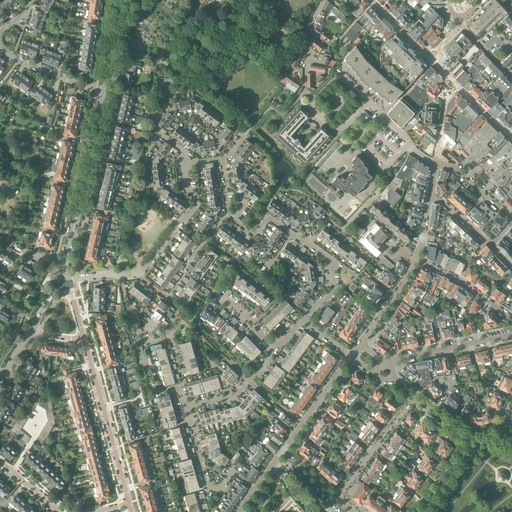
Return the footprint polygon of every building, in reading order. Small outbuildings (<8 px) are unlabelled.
[(18,4),(19,0),(3,0),(2,3),(9,8),(11,3),(15,5),(16,3),(18,4)] [(51,7),(55,0),(42,0),(45,3),(42,7),(50,11),(53,8),(51,7)] [(330,13),(331,12),(334,6),(326,0),(322,8),(330,13)] [(349,0),(344,5),(350,10),(359,3),(355,0),(349,0)] [(355,0),(359,3),(350,10),(357,18),(364,10),(366,7),(369,4),(365,0),(355,0)] [(477,15),(466,26),(477,36),(483,30),(487,33),(493,27),(495,25),(507,12),(495,0),(492,0),(483,9),(477,15)] [(398,6),(399,4),(397,2),(395,3),(392,6),(389,8),(385,4),(383,6),(387,11),(390,13),(392,11),(398,6)] [(9,8),(2,3),(0,4),(0,19),(1,21),(5,18),(5,17),(7,15),(4,12),(9,8)] [(405,7),(406,6),(403,3),(396,9),(395,8),(398,6),(392,11),(390,13),(390,14),(392,12),(393,13),(392,13),(396,18),(404,11),(403,11),(407,8),(405,7)] [(90,4),(89,10),(100,12),(102,6),(90,4)] [(426,5),(421,10),(424,13),(424,12),(430,6),(428,4),(426,5)] [(412,28),(409,31),(407,32),(416,42),(417,42),(417,43),(425,33),(424,32),(440,16),(435,10),(434,10),(430,6),(424,12),(424,13),(421,10),(416,5),(410,10),(410,11),(417,19),(414,22),(413,23),(415,25),(414,25),(413,26),(412,27),(412,28)] [(334,6),(331,12),(333,14),(333,13),(342,20),(345,17),(337,9),(337,10),(334,7),(334,6)] [(350,29),(345,35),(350,40),(351,39),(353,42),(356,39),(358,37),(358,36),(363,31),(365,29),(364,28),(368,24),(372,20),(378,13),(375,11),(375,10),(371,6),(365,12),(364,13),(359,19),(350,28),(350,29)] [(410,10),(407,7),(406,6),(405,7),(407,8),(403,11),(404,11),(396,18),(400,22),(400,23),(402,25),(406,29),(413,23),(414,22),(417,19),(410,11),(410,10)] [(50,12),(50,11),(42,7),(40,12),(36,11),(35,13),(34,13),(33,17),(44,21),(46,14),(49,15),(50,12)] [(87,20),(87,21),(95,22),(96,18),(99,19),(100,12),(89,10),(87,19),(87,20)] [(318,27),(319,27),(325,14),(321,11),(317,18),(311,29),(314,32),(318,27)] [(365,29),(363,31),(365,33),(375,22),(376,23),(377,24),(383,18),(382,17),(378,13),(372,20),(368,24),(364,28),(365,29)] [(443,14),(442,14),(434,23),(439,26),(441,28),(442,28),(442,29),(443,22),(443,14)] [(507,14),(501,20),(505,25),(506,23),(511,18),(509,14),(508,15),(507,14)] [(42,29),(44,21),(33,17),(31,23),(32,23),(31,26),(35,27),(34,30),(43,33),(44,30),(42,29)] [(376,23),(370,29),(373,33),(374,32),(377,34),(379,32),(383,36),(381,38),(382,39),(383,38),(392,28),(393,27),(386,21),(383,18),(377,24),(376,23)] [(87,23),(86,30),(97,32),(97,31),(98,31),(99,25),(94,25),(95,22),(87,21),(87,22),(87,23)] [(437,28),(439,26),(434,23),(425,33),(417,43),(423,49),(424,48),(427,45),(428,44),(432,48),(441,38),(437,35),(440,32),(437,28)] [(321,29),(319,27),(318,27),(314,32),(327,42),(331,37),(321,29)] [(382,39),(385,42),(386,42),(387,41),(395,33),(396,32),(392,28),(383,38),(382,39)] [(86,30),(85,36),(96,38),(97,32),(86,30)] [(461,32),(453,39),(465,51),(472,43),(471,42),(469,41),(469,42),(466,39),(467,39),(461,32)] [(344,59),(346,61),(345,61),(350,65),(349,65),(351,67),(355,71),(354,72),(356,73),(356,74),(360,77),(359,78),(361,80),(369,87),(371,89),(371,88),(372,89),(372,88),(375,92),(377,94),(378,93),(382,96),(381,97),(382,97),(384,99),(384,98),(385,98),(388,101),(388,102),(389,101),(402,91),(402,92),(403,91),(406,88),(406,89),(406,88),(409,86),(409,85),(411,83),(412,83),(412,82),(413,80),(414,81),(415,79),(416,76),(417,77),(418,76),(417,75),(416,76),(415,73),(421,70),(425,65),(425,64),(426,62),(396,34),(382,49),(381,49),(382,56),(382,59),(381,59),(381,62),(381,66),(378,70),(366,59),(356,46),(351,50),(351,51),(350,52),(344,58),(344,59)] [(84,42),(84,43),(95,44),(96,38),(85,36),(84,42)] [(324,56),(330,57),(331,53),(324,46),(311,36),(308,39),(309,42),(320,51),(321,52),(323,50),(325,51),(324,56)] [(25,38),(21,50),(23,51),(23,52),(28,54),(30,48),(31,45),(32,43),(28,41),(28,39),(25,38)] [(450,42),(444,48),(447,51),(446,52),(447,54),(448,55),(447,55),(450,59),(451,58),(455,55),(458,58),(460,60),(465,54),(472,47),(475,44),(474,45),(472,43),(465,51),(453,39),(450,42)] [(30,48),(28,54),(32,56),(33,54),(35,55),(37,51),(40,53),(40,54),(44,44),(40,43),(39,45),(32,43),(31,45),(30,48)] [(84,43),(82,49),(94,51),(95,44),(84,43)] [(302,53),(306,46),(302,43),(291,65),(296,67),(303,54),(302,53)] [(348,48),(347,49),(350,52),(351,51),(351,50),(356,46),(355,45),(353,43),(348,48)] [(44,44),(40,54),(44,56),(42,60),(45,61),(44,62),(49,64),(53,54),(53,52),(47,49),(47,47),(43,46),(44,44)] [(452,60),(447,65),(451,69),(450,70),(455,75),(454,75),(453,77),(454,75),(460,69),(469,61),(472,57),(475,54),(480,49),(480,48),(478,47),(475,44),(472,47),(465,54),(460,60),(458,58),(454,62),(452,60)] [(53,54),(49,64),(54,66),(56,67),(57,65),(59,61),(62,62),(64,56),(63,56),(65,51),(59,49),(59,51),(58,54),(53,52),(53,54)] [(82,49),(81,55),(93,57),(94,51),(82,49)] [(467,70),(458,80),(464,86),(463,86),(463,87),(472,78),(473,77),(477,73),(478,72),(479,71),(481,73),(483,70),(479,66),(481,64),(477,60),(483,54),(484,53),(483,52),(483,51),(480,49),(475,54),(472,57),(469,61),(472,64),(472,65),(467,70)] [(483,54),(477,60),(481,64),(479,66),(483,70),(492,61),(490,60),(489,59),(488,58),(484,55),(483,54)] [(81,55),(80,62),(92,64),(93,63),(93,61),(92,60),(93,57),(81,55)] [(506,68),(511,61),(511,56),(511,55),(502,64),(506,68)] [(73,61),(73,63),(80,64),(80,69),(88,70),(90,70),(92,64),(80,62),(73,61)] [(454,75),(453,77),(457,81),(458,80),(467,70),(472,65),(472,64),(469,61),(460,69),(454,75)] [(483,70),(481,73),(482,74),(484,71),(495,82),(499,77),(503,73),(501,71),(494,64),(492,61),(483,70)] [(131,66),(132,67),(131,74),(126,73),(124,85),(131,86),(132,81),(133,82),(133,79),(132,79),(133,75),(136,75),(137,67),(141,68),(142,64),(131,62),(131,66)] [(331,68),(329,68),(318,66),(317,71),(320,71),(319,74),(320,74),(315,80),(320,82),(325,76),(324,76),(325,70),(330,71),(331,68)] [(424,74),(420,79),(420,80),(424,83),(425,82),(435,71),(433,69),(432,68),(430,67),(424,74)] [(424,83),(420,87),(427,93),(429,89),(430,88),(430,87),(434,83),(436,85),(438,83),(438,82),(441,79),(442,79),(441,76),(435,71),(425,82),(424,83)] [(472,78),(463,87),(467,91),(471,87),(471,84),(472,84),(476,79),(479,76),(481,74),(482,74),(481,73),(479,71),(478,72),(477,73),(473,77),(472,78)] [(471,87),(467,91),(472,95),(477,100),(490,87),(495,82),(484,71),(482,74),(481,74),(479,76),(476,79),(472,84),(471,84),(471,87)] [(295,92),(301,83),(286,72),(279,82),(281,83),(282,81),(286,84),(286,85),(287,85),(286,86),(295,92)] [(490,87),(477,100),(481,104),(482,103),(486,99),(485,98),(488,95),(489,94),(490,93),(491,94),(495,89),(501,83),(504,80),(507,76),(504,73),(503,73),(499,77),(495,82),(490,87)] [(14,75),(8,82),(12,84),(13,82),(20,87),(27,78),(23,75),(22,76),(19,74),(17,77),(14,75)] [(501,83),(495,89),(501,95),(508,88),(511,83),(511,81),(507,76),(504,80),(501,83)] [(27,78),(20,87),(26,92),(24,94),(28,96),(29,95),(33,89),(30,87),(32,84),(30,82),(31,81),(27,78)] [(429,89),(427,93),(429,95),(427,98),(428,98),(432,102),(437,93),(438,92),(439,91),(441,87),(441,84),(438,83),(436,85),(434,83),(430,87),(430,88),(429,89)] [(488,110),(496,118),(497,117),(499,114),(506,107),(510,103),(506,99),(510,93),(511,91),(511,83),(508,88),(501,95),(496,101),(495,102),(488,110)] [(416,85),(414,88),(426,100),(428,98),(427,98),(429,95),(427,93),(420,87),(416,84),(416,85)] [(33,89),(29,95),(32,98),(34,96),(40,101),(47,91),(43,88),(42,89),(40,87),(38,91),(34,88),(33,89)] [(410,92),(422,103),(426,100),(414,88),(413,89),(410,92)] [(486,99),(482,103),(488,110),(495,102),(496,101),(501,95),(495,89),(491,94),(490,93),(489,94),(488,95),(485,98),(486,99)] [(47,91),(40,101),(46,105),(45,107),(48,110),(50,107),(53,103),(50,100),(53,97),(50,95),(51,94),(47,91)] [(407,95),(406,95),(419,107),(422,103),(410,92),(407,95)] [(446,109),(446,113),(451,115),(452,115),(451,117),(451,118),(455,119),(456,119),(457,118),(463,111),(469,104),(470,103),(461,95),(461,96),(457,92),(447,103),(447,105),(447,107),(446,109)] [(124,94),(122,100),(132,102),(132,103),(135,103),(136,97),(134,96),(124,94)] [(402,97),(416,111),(416,112),(419,114),(421,112),(422,112),(422,110),(419,107),(406,95),(404,96),(402,97)] [(69,101),(69,104),(71,104),(70,104),(82,107),(82,105),(84,105),(84,101),(80,100),(80,99),(76,98),(72,97),(71,102),(69,101)] [(196,107),(199,103),(194,100),(193,97),(190,97),(191,107),(195,106),(196,107)] [(387,113),(387,114),(391,117),(391,118),(392,119),(393,120),(395,122),(396,122),(396,123),(397,124),(397,123),(398,124),(401,127),(403,125),(404,125),(403,125),(405,123),(407,121),(407,120),(409,119),(410,117),(410,118),(411,117),(411,116),(412,116),(414,113),(415,113),(416,111),(402,97),(401,98),(400,99),(399,100),(388,112),(387,113)] [(422,112),(425,113),(426,113),(429,113),(436,114),(437,107),(437,104),(435,104),(432,102),(428,98),(426,100),(422,103),(419,107),(422,110),(422,112)] [(176,109),(180,109),(178,99),(175,100),(175,103),(172,107),(169,106),(166,110),(167,112),(175,118),(177,115),(174,114),(176,111),(175,110),(176,109)] [(122,100),(121,106),(131,108),(132,104),(135,105),(138,106),(138,104),(135,103),(132,103),(132,102),(122,100)] [(198,114),(204,106),(205,104),(200,101),(199,103),(196,107),(195,108),(198,110),(196,113),(198,114)] [(455,124),(453,127),(455,128),(463,133),(465,130),(467,127),(472,122),(478,115),(479,117),(472,125),(471,126),(470,125),(467,129),(468,131),(467,132),(471,136),(472,137),(475,134),(478,130),(487,121),(486,120),(481,115),(479,114),(479,113),(476,111),(472,107),(469,104),(470,103),(469,104),(463,111),(457,118),(456,119),(456,120),(454,122),(455,122),(455,124)] [(499,114),(497,117),(501,120),(500,121),(506,114),(509,111),(511,108),(509,106),(511,104),(510,103),(506,107),(499,114)] [(70,104),(69,110),(80,113),(82,107),(70,104)] [(203,116),(210,106),(208,105),(206,107),(204,106),(198,114),(199,115),(199,114),(203,116)] [(121,106),(120,112),(129,115),(131,108),(121,106)] [(206,120),(212,112),(210,110),(212,108),(210,106),(203,116),(206,119),(206,120)] [(300,106),(279,129),(280,130),(275,136),(277,138),(276,139),(301,163),(302,162),(305,164),(310,158),(311,159),(332,136),(322,126),(318,130),(319,131),(304,148),(300,144),(301,142),(300,140),(299,139),(297,138),(295,139),(291,136),(306,119),(307,121),(311,116),(300,106)] [(506,114),(500,121),(508,128),(509,128),(510,129),(510,130),(511,130),(511,128),(511,107),(511,108),(509,111),(506,114)] [(69,110),(68,116),(79,119),(80,113),(69,110)] [(213,121),(218,114),(213,110),(212,112),(206,120),(208,122),(210,119),(213,121)] [(120,112),(118,119),(128,121),(131,122),(133,116),(129,115),(120,112)] [(175,118),(167,112),(165,114),(163,112),(162,114),(171,121),(174,118),(175,118)] [(169,124),(171,121),(162,114),(160,116),(163,118),(161,120),(169,126),(170,125),(169,124)] [(215,127),(223,117),(218,114),(213,121),(215,123),(213,125),(215,127)] [(68,116),(66,122),(78,125),(79,119),(68,116)] [(445,116),(444,123),(449,125),(453,127),(455,124),(455,122),(454,122),(456,120),(456,119),(455,119),(451,118),(451,117),(445,116)] [(169,126),(161,120),(160,119),(156,124),(163,129),(165,126),(168,128),(169,126)] [(417,120),(414,124),(418,128),(417,128),(416,130),(420,134),(420,133),(421,134),(423,132),(424,133),(427,129),(422,125),(418,124),(418,119),(418,120),(417,119),(416,120),(417,120)] [(463,148),(469,155),(470,156),(474,152),(473,151),(482,141),(481,139),(493,127),(487,121),(478,130),(475,134),(472,137),(463,148)] [(66,122),(65,128),(76,131),(78,125),(66,122)] [(443,132),(451,139),(454,142),(455,142),(456,143),(463,133),(455,128),(453,127),(449,125),(444,123),(444,124),(443,132)] [(235,136),(238,131),(229,124),(227,127),(226,126),(224,130),(223,129),(222,130),(230,136),(232,134),(235,136)] [(424,125),(422,125),(427,129),(429,131),(429,130),(436,136),(437,128),(435,128),(435,126),(430,126),(428,125),(428,126),(424,126),(424,125)] [(125,134),(126,128),(116,126),(115,132),(125,134)] [(182,129),(178,126),(171,136),(173,137),(175,135),(177,137),(184,128),(183,128),(182,129)] [(474,152),(470,156),(471,156),(471,157),(472,157),(479,150),(477,149),(484,142),(485,141),(486,142),(486,141),(484,139),(486,138),(485,138),(494,129),(494,128),(493,127),(481,139),(482,141),(473,151),(474,152)] [(60,134),(60,136),(63,137),(64,137),(70,139),(70,136),(75,137),(77,131),(76,131),(65,128),(63,135),(60,134)] [(184,129),(184,128),(177,137),(180,138),(178,141),(180,142),(181,141),(188,132),(188,131),(187,132),(184,130),(184,129)] [(436,136),(429,130),(429,131),(427,129),(424,133),(430,139),(430,140),(431,141),(432,140),(435,143),(436,137),(436,136)] [(487,143),(499,131),(498,132),(498,131),(497,131),(494,129),(485,138),(486,138),(484,139),(486,141),(486,142),(485,141),(484,142),(477,149),(479,150),(472,157),(476,162),(476,163),(477,163),(491,149),(487,145),(487,143)] [(228,139),(230,136),(222,130),(221,131),(222,132),(220,135),(219,134),(219,135),(228,142),(229,143),(231,140),(228,139)] [(491,149),(504,136),(499,131),(487,143),(487,145),(491,149)] [(123,140),(125,134),(115,132),(114,138),(123,140)] [(185,144),(190,137),(188,135),(190,133),(188,132),(181,141),(185,144)] [(456,143),(443,132),(441,146),(443,148),(447,144),(451,146),(449,148),(451,149),(456,143)] [(225,146),(228,142),(219,135),(217,136),(220,138),(218,141),(219,142),(223,144),(224,146),(225,146)] [(189,148),(197,138),(195,136),(193,139),(190,137),(185,144),(189,148)] [(507,141),(508,140),(504,136),(491,149),(477,163),(480,167),(489,159),(493,156),(494,155),(500,149),(508,141),(507,141)] [(59,141),(58,144),(59,146),(61,147),(72,149),(74,143),(69,141),(70,139),(64,137),(63,137),(63,140),(61,140),(59,141)] [(122,147),(123,140),(114,138),(112,144),(122,147)] [(194,151),(196,149),(198,145),(199,144),(197,142),(198,139),(197,138),(189,148),(194,151)] [(252,152),(253,151),(254,149),(252,148),(254,145),(246,140),(243,144),(244,145),(252,152)] [(511,144),(508,141),(500,149),(494,155),(493,156),(489,159),(498,168),(492,172),(490,170),(486,174),(488,176),(492,173),(500,166),(500,165),(503,163),(502,162),(503,161),(508,158),(511,157),(511,156),(511,144)] [(161,142),(159,144),(169,152),(172,147),(165,142),(163,144),(161,142)] [(219,149),(223,144),(219,142),(219,143),(215,143),(216,153),(220,152),(219,149)] [(120,153),(122,147),(112,144),(111,151),(120,153)] [(159,144),(158,146),(160,148),(159,150),(167,156),(166,155),(169,152),(159,144)] [(201,155),(205,155),(203,145),(199,146),(198,145),(196,149),(201,152),(201,155)] [(252,152),(244,145),(243,148),(240,146),(239,148),(248,155),(251,152),(252,152)] [(61,147),(60,153),(72,156),(73,150),(72,149),(61,147)] [(246,158),(248,155),(239,148),(237,150),(240,152),(238,154),(246,160),(247,159),(246,158)] [(463,148),(460,151),(462,153),(466,157),(469,155),(463,148)] [(157,149),(154,154),(156,156),(159,158),(161,159),(163,157),(165,159),(167,157),(167,156),(159,150),(157,149)] [(119,159),(120,153),(111,151),(109,157),(119,159)] [(443,151),(439,156),(442,159),(443,158),(447,162),(450,158),(446,155),(443,151)] [(451,152),(446,155),(450,158),(451,157),(456,163),(458,161),(459,160),(457,158),(451,152)] [(60,153),(58,159),(70,162),(71,156),(72,156),(60,153)] [(246,160),(238,154),(237,153),(233,157),(235,159),(239,162),(240,163),(242,160),(245,162),(246,160)] [(462,153),(457,158),(459,160),(458,161),(459,162),(459,163),(460,163),(466,157),(462,153)] [(396,177),(395,177),(406,181),(413,170),(417,172),(423,175),(425,175),(429,176),(431,168),(419,160),(418,161),(409,154),(408,155),(405,163),(396,177)] [(466,157),(460,163),(463,166),(469,160),(468,159),(471,156),(470,156),(469,155),(466,157)] [(152,161),(149,161),(150,165),(160,163),(159,159),(159,158),(156,156),(152,161)] [(363,160),(362,161),(357,156),(356,157),(355,157),(352,160),(353,160),(351,161),(354,164),(351,166),(354,169),(353,170),(354,170),(353,170),(355,172),(354,172),(353,171),(351,173),(351,172),(348,175),(349,176),(347,177),(349,178),(348,179),(347,178),(346,178),(345,179),(342,176),(340,179),(338,177),(336,178),(333,181),(332,182),(338,188),(335,191),(329,185),(327,187),(326,186),(312,173),(303,182),(303,181),(302,182),(326,204),(327,203),(326,203),(328,201),(329,202),(330,202),(331,202),(333,202),(334,202),(336,201),(337,201),(337,200),(339,198),(339,199),(340,198),(339,198),(341,196),(337,193),(340,189),(341,189),(342,188),(343,189),(346,192),(347,193),(349,191),(354,196),(355,195),(356,195),(358,192),(359,190),(361,189),(362,187),(362,188),(364,185),(366,184),(365,184),(367,182),(368,181),(369,181),(371,178),(372,176),(367,171),(368,170),(367,169),(367,168),(364,165),(364,166),(363,165),(363,164),(365,162),(363,160)] [(511,156),(511,157),(508,158),(503,161),(502,162),(503,163),(500,165),(500,166),(492,173),(488,176),(493,180),(494,180),(499,176),(509,168),(510,168),(511,167),(511,156)] [(53,158),(52,165),(68,168),(70,162),(58,159),(53,158)] [(238,163),(239,162),(235,159),(232,164),(229,165),(230,168),(239,167),(238,163)] [(108,163),(107,170),(117,172),(118,169),(120,169),(121,166),(108,163)] [(52,165),(51,171),(55,172),(67,175),(68,168),(52,165)] [(511,167),(510,168),(509,168),(499,176),(494,180),(497,183),(510,173),(511,173),(511,167)] [(449,173),(449,171),(443,168),(442,171),(439,179),(446,181),(449,173)] [(107,170),(105,176),(116,178),(117,172),(107,170)] [(413,170),(406,181),(408,181),(409,182),(411,176),(417,179),(415,184),(426,187),(427,188),(429,179),(425,178),(425,177),(424,177),(425,175),(423,175),(417,172),(413,170)] [(51,179),(50,181),(59,183),(60,180),(65,181),(67,175),(55,172),(54,178),(54,179),(51,179)] [(511,173),(510,173),(497,183),(501,188),(503,186),(504,187),(502,188),(511,198),(511,173)] [(105,176),(104,182),(114,185),(118,186),(118,183),(115,182),(116,178),(105,176)] [(384,190),(380,194),(381,195),(390,204),(393,206),(399,199),(401,196),(405,192),(405,193),(406,189),(407,187),(409,188),(410,188),(414,190),(415,184),(411,182),(409,182),(408,181),(406,181),(405,180),(395,177),(396,177),(395,177),(392,181),(388,185),(384,190)] [(240,186),(242,183),(241,182),(241,178),(231,179),(232,183),(235,183),(240,186)] [(152,183),(149,184),(150,187),(153,187),(163,185),(165,185),(167,184),(167,179),(166,179),(156,181),(156,184),(153,184),(152,183)] [(50,181),(49,184),(52,184),(53,184),(52,187),(53,187),(52,190),(63,193),(64,187),(58,186),(59,183),(50,181)] [(250,182),(248,181),(246,183),(243,181),(242,183),(240,186),(238,189),(243,192),(244,191),(250,182)] [(455,191),(461,184),(457,181),(455,185),(452,189),(454,191),(455,191)] [(104,182),(102,189),(113,191),(114,185),(104,182)] [(253,186),(250,184),(251,183),(250,182),(244,191),(246,192),(244,195),(246,196),(253,186)] [(441,195),(442,196),(447,190),(445,184),(437,183),(437,184),(436,191),(441,195)] [(415,184),(414,190),(425,193),(425,192),(426,191),(426,190),(426,189),(426,187),(415,184)] [(163,185),(153,187),(154,190),(157,190),(162,193),(164,190),(164,189),(163,185)] [(252,197),(258,188),(257,188),(257,189),(253,186),(246,196),(248,198),(250,195),(252,197)] [(162,193),(160,196),(165,199),(172,190),(170,188),(168,191),(165,189),(164,190),(162,193)] [(260,190),(258,189),(258,188),(252,197),(251,198),(256,202),(261,194),(258,192),(260,190)] [(501,200),(506,195),(499,188),(496,190),(498,193),(496,194),(501,200)] [(102,189),(101,195),(111,198),(113,191),(102,189)] [(48,190),(47,196),(51,196),(62,199),(63,193),(52,190),(48,190)] [(172,190),(165,199),(168,202),(167,203),(168,203),(174,195),(172,193),(174,191),(172,190)] [(412,192),(411,195),(418,196),(418,197),(424,199),(424,198),(424,197),(424,196),(425,195),(425,194),(425,193),(414,190),(413,192),(412,192)] [(459,195),(455,191),(454,191),(451,195),(448,198),(452,202),(459,195)] [(101,195),(99,201),(110,204),(111,198),(101,195)] [(174,195),(168,203),(169,204),(170,203),(173,206),(180,196),(179,195),(177,197),(174,195)] [(411,195),(411,197),(412,197),(412,200),(416,204),(421,205),(423,204),(424,201),(424,200),(424,199),(418,197),(418,196),(411,195)] [(456,206),(463,199),(459,195),(452,202),(456,206)] [(47,196),(46,202),(49,202),(60,205),(62,199),(51,196),(47,196)] [(180,196),(173,206),(177,208),(176,209),(177,210),(183,201),(181,200),(182,197),(180,196)] [(273,198),(266,208),(271,211),(271,212),(276,204),(274,202),(276,200),(277,198),(275,196),(273,198)] [(461,210),(467,203),(463,199),(456,206),(461,210)] [(183,201),(177,210),(179,211),(181,209),(183,211),(189,203),(184,200),(183,201)] [(44,201),(44,203),(46,203),(45,208),(59,211),(60,205),(49,202),(46,202),(44,201)] [(99,201),(98,208),(105,209),(104,212),(104,213),(110,215),(110,214),(110,213),(115,214),(115,211),(110,210),(111,208),(109,207),(110,204),(99,201)] [(492,219),(497,213),(494,212),(483,202),(477,209),(475,206),(467,215),(480,227),(488,218),(490,221),(491,220),(492,219)] [(461,210),(465,214),(469,209),(471,206),(467,203),(461,210)] [(276,204),(271,212),(276,215),(277,213),(283,205),(282,205),(281,204),(279,206),(276,204)] [(376,208),(372,204),(369,207),(371,209),(369,210),(372,213),(372,212),(376,216),(374,217),(377,219),(387,228),(392,222),(390,220),(393,217),(389,213),(386,216),(380,211),(384,208),(380,204),(376,208)] [(283,205),(277,213),(279,215),(277,217),(279,219),(286,209),(283,207),(283,206),(283,205)] [(315,206),(313,208),(323,215),(326,210),(319,205),(317,208),(315,206)] [(213,212),(216,215),(220,210),(223,209),(222,206),(213,207),(213,211),(213,212)] [(44,207),(43,209),(48,210),(46,214),(58,217),(59,211),(45,208),(44,207)] [(411,207),(411,210),(414,213),(416,215),(418,216),(420,219),(420,218),(422,209),(412,207),(411,207)] [(313,208),(312,210),(314,212),(313,214),(312,214),(317,218),(320,220),(323,215),(313,208)] [(286,209),(279,219),(281,220),(283,218),(285,219),(291,211),(290,211),(290,212),(286,209)] [(216,215),(213,212),(211,211),(209,214),(207,212),(205,214),(214,220),(215,221),(219,216),(216,215)] [(285,219),(284,221),(289,224),(289,223),(290,222),(293,219),(294,217),(291,215),(293,213),(291,211),(285,219)] [(400,213),(397,216),(403,222),(406,219),(404,217),(406,215),(402,211),(400,213)] [(94,216),(93,220),(94,220),(105,223),(106,219),(108,219),(109,217),(110,215),(104,213),(104,215),(96,214),(95,216),(94,216)] [(408,220),(405,223),(412,230),(416,225),(416,224),(417,222),(418,223),(421,220),(420,219),(418,216),(416,215),(414,213),(407,220),(408,220)] [(490,231),(496,235),(508,222),(497,213),(492,219),(497,223),(490,231)] [(44,214),(43,220),(45,220),(56,223),(58,217),(46,214),(44,214)] [(212,222),(214,220),(205,214),(205,215),(206,215),(203,219),(213,226),(215,224),(212,222)] [(304,214),(303,214),(305,224),(308,224),(308,227),(308,229),(311,229),(309,214),(304,215),(304,214)] [(312,214),(309,214),(311,229),(315,228),(314,226),(314,223),(317,218),(312,214),(313,214),(312,214)] [(447,221),(446,222),(447,224),(447,225),(450,227),(456,220),(451,216),(449,218),(447,216),(446,217),(446,220),(447,221)] [(293,219),(290,222),(293,224),(295,226),(296,229),(299,228),(298,218),(294,219),(293,219)] [(212,228),(213,226),(203,219),(201,222),(200,222),(199,223),(208,229),(209,226),(212,228)] [(40,226),(40,228),(42,229),(48,230),(49,228),(52,229),(53,228),(55,229),(56,223),(45,220),(44,223),(43,227),(40,226)] [(94,220),(93,227),(103,229),(107,230),(108,224),(105,223),(94,220)] [(456,220),(450,227),(452,229),(453,229),(455,231),(461,225),(456,220)] [(223,225),(217,233),(218,233),(218,234),(218,235),(221,238),(229,226),(232,222),(230,221),(227,225),(225,227),(223,225)] [(398,228),(400,227),(402,225),(398,221),(394,224),(392,222),(387,228),(397,237),(396,237),(399,240),(400,238),(404,241),(403,242),(406,244),(407,243),(410,239),(408,237),(411,234),(407,230),(404,233),(398,228)] [(229,226),(221,238),(224,240),(225,240),(226,240),(232,232),(229,230),(231,228),(234,224),(232,222),(229,226)] [(206,231),(208,229),(199,223),(200,224),(197,228),(207,235),(208,233),(206,231)] [(375,223),(367,231),(359,240),(376,256),(380,252),(376,248),(377,248),(379,246),(382,243),(381,242),(382,242),(385,238),(386,238),(389,234),(390,233),(389,233),(386,230),(385,229),(382,226),(381,225),(381,226),(381,225),(381,226),(379,228),(379,227),(375,223)] [(429,223),(428,232),(432,232),(433,228),(437,229),(437,227),(441,228),(441,225),(442,225),(439,224),(429,223)] [(461,225),(455,231),(457,232),(457,234),(459,236),(466,229),(461,225)] [(93,227),(91,233),(102,236),(103,229),(93,227)] [(232,232),(226,240),(230,243),(238,233),(241,229),(239,227),(236,231),(234,234),(232,232)] [(273,230),(272,231),(280,237),(282,235),(284,237),(286,235),(276,227),(274,231),(273,230)] [(325,227),(318,237),(321,240),(320,241),(321,241),(327,233),(329,230),(325,227)] [(38,237),(41,238),(52,241),(53,234),(47,233),(48,230),(42,229),(40,228),(39,230),(42,231),(41,238),(38,237)] [(238,233),(230,243),(234,247),(240,238),(238,236),(240,234),(243,230),(241,229),(238,233)] [(466,229),(459,236),(461,238),(463,238),(465,237),(466,238),(471,234),(466,229)] [(270,236),(279,243),(278,243),(279,244),(281,242),(278,240),(280,237),(272,231),(271,232),(272,233),(270,236)] [(327,233),(321,241),(322,242),(323,241),(326,243),(334,234),(332,232),(330,235),(327,233)] [(334,234),(326,243),(330,246),(329,247),(330,248),(336,239),(334,238),(336,235),(335,235),(337,233),(335,232),(334,234)] [(428,232),(426,242),(427,242),(434,243),(435,237),(438,234),(435,233),(432,232),(428,232)] [(91,233),(90,239),(101,242),(102,236),(91,233)] [(234,247),(238,250),(247,239),(250,235),(248,234),(245,238),(243,240),(240,238),(234,247)] [(471,234),(466,238),(468,240),(467,241),(467,243),(469,245),(476,238),(472,235),(471,234)] [(194,245),(196,242),(185,235),(182,239),(195,248),(196,247),(194,245)] [(247,239),(238,250),(243,254),(244,252),(246,250),(248,246),(249,245),(247,243),(248,240),(249,240),(251,236),(250,235),(247,239)] [(269,235),(267,238),(270,239),(268,242),(269,243),(273,245),(273,246),(275,247),(278,243),(279,243),(270,236),(269,235)] [(38,237),(36,244),(39,245),(41,245),(41,246),(43,248),(45,247),(45,246),(47,247),(50,247),(52,241),(41,238),(38,237)] [(336,239),(330,248),(331,248),(332,247),(335,250),(342,240),(344,238),(342,237),(341,239),(340,239),(339,241),(336,239)] [(14,243),(8,240),(6,238),(4,242),(6,243),(11,247),(14,243)] [(342,240),(335,250),(339,252),(338,253),(339,254),(345,246),(342,244),(344,241),(345,240),(344,238),(342,240)] [(476,238),(469,245),(471,247),(473,247),(475,249),(476,248),(476,247),(481,243),(476,238)] [(503,238),(500,242),(508,247),(511,253),(511,248),(510,247),(511,245),(503,238)] [(90,239),(88,246),(99,248),(101,242),(90,239)] [(193,250),(195,248),(182,239),(179,243),(189,251),(191,249),(193,250)] [(287,244),(281,252),(286,255),(293,245),(296,241),(294,240),(291,244),(289,246),(287,244)] [(293,245),(286,255),(289,258),(289,259),(290,259),(296,251),(293,249),(295,247),(298,243),(296,241),(293,245)] [(428,246),(426,256),(426,257),(427,258),(434,261),(437,245),(437,243),(434,243),(427,242),(427,244),(428,246)] [(499,242),(496,246),(502,249),(501,250),(504,254),(505,253),(508,258),(511,255),(511,253),(508,247),(500,242),(499,242)] [(188,253),(189,251),(179,243),(176,247),(189,257),(190,255),(188,253)] [(265,244),(264,245),(266,254),(270,253),(269,250),(273,246),(273,245),(269,243),(269,244),(265,244)] [(345,246),(339,254),(340,255),(340,254),(344,256),(352,245),(350,244),(349,245),(347,247),(345,246)] [(10,264),(15,256),(8,252),(10,249),(3,245),(0,250),(4,252),(0,258),(10,264)] [(352,245),(344,256),(347,259),(347,260),(348,260),(354,252),(351,250),(353,248),(354,246),(352,245)] [(483,256),(490,250),(485,245),(479,251),(477,248),(469,256),(472,258),(473,256),(474,257),(477,255),(478,256),(481,253),(483,256)] [(88,246),(87,252),(98,255),(98,254),(100,255),(101,255),(103,249),(99,248),(88,246)] [(248,246),(246,250),(251,253),(251,256),(255,256),(254,246),(253,246),(249,247),(248,246)] [(290,259),(290,260),(291,259),(295,262),(302,252),(305,248),(303,246),(300,250),(298,253),(296,251),(290,259)] [(187,259),(189,257),(176,247),(173,252),(183,260),(185,257),(187,259)] [(200,249),(216,260),(219,256),(208,249),(207,251),(202,247),(200,249)] [(295,262),(293,263),(297,266),(297,265),(298,266),(304,257),(302,256),(304,253),(307,249),(305,248),(302,252),(295,262)] [(213,265),(216,260),(200,249),(199,251),(204,255),(202,257),(213,265)] [(354,252),(348,260),(348,261),(349,260),(353,263),(360,253),(362,250),(360,249),(358,251),(356,254),(354,252)] [(353,263),(352,264),(356,267),(362,258),(360,257),(362,254),(364,252),(362,250),(360,253),(353,263)] [(438,254),(435,261),(440,264),(445,254),(443,253),(443,252),(438,250),(436,253),(438,254)] [(479,268),(493,254),(494,254),(490,250),(483,256),(475,263),(479,268)] [(87,252),(85,258),(98,261),(99,259),(100,255),(98,254),(98,255),(87,252)] [(445,254),(440,264),(445,266),(449,257),(447,256),(447,255),(445,254)] [(182,265),(183,262),(173,255),(170,259),(183,269),(184,267),(182,265)] [(494,255),(488,261),(488,262),(490,264),(489,266),(491,268),(493,266),(499,259),(495,255),(494,255)] [(213,265),(202,257),(201,259),(196,256),(194,258),(210,269),(213,265)] [(304,257),(298,266),(300,267),(302,265),(304,266),(305,267),(306,265),(308,262),(310,259),(305,256),(304,257)] [(449,257),(445,266),(449,269),(455,259),(455,257),(453,256),(453,258),(452,259),(449,257)] [(207,273),(210,269),(194,258),(193,260),(198,263),(196,265),(207,273)] [(362,258),(356,267),(357,267),(361,270),(362,269),(369,259),(367,258),(365,260),(362,258)] [(181,270),(183,269),(170,259),(167,263),(177,271),(179,269),(181,270)] [(455,259),(449,269),(454,271),(460,261),(455,259)] [(499,259),(493,266),(497,271),(503,263),(499,259)] [(460,261),(454,271),(459,274),(460,273),(465,262),(460,260),(460,261)] [(308,262),(306,265),(306,266),(307,270),(317,269),(322,268),(321,266),(316,266),(316,265),(313,265),(308,262)] [(175,273),(177,271),(167,263),(164,268),(179,279),(180,277),(175,273)] [(406,267),(398,263),(394,272),(402,276),(406,267)] [(503,263),(497,271),(501,275),(503,272),(507,267),(503,263)] [(21,267),(17,274),(27,280),(29,278),(30,278),(34,271),(25,266),(23,264),(21,267)] [(207,273),(196,265),(194,268),(190,264),(188,266),(204,277),(207,273)] [(200,282),(204,277),(188,266),(187,268),(192,271),(190,274),(200,282)] [(420,271),(419,273),(439,283),(442,277),(438,275),(439,275),(435,273),(423,267),(422,267),(420,271)] [(473,271),(472,271),(470,270),(471,269),(471,268),(469,267),(463,275),(464,275),(464,276),(468,278),(473,271)] [(501,275),(499,278),(501,280),(503,277),(504,278),(506,276),(507,276),(508,277),(511,279),(511,277),(511,272),(507,267),(503,272),(501,275)] [(177,281),(179,279),(164,268),(160,272),(171,279),(173,277),(177,281)] [(305,275),(304,275),(304,276),(315,275),(314,272),(317,271),(322,270),(322,268),(317,269),(307,270),(305,270),(305,271),(305,275)] [(362,272),(369,277),(371,274),(365,269),(362,272)] [(390,271),(389,271),(386,269),(384,271),(383,271),(381,273),(392,282),(394,280),(395,280),(396,278),(396,277),(390,271)] [(471,280),(472,281),(478,273),(476,272),(476,273),(475,272),(475,273),(473,271),(468,278),(471,281),(471,280)] [(169,282),(171,279),(160,272),(157,276),(173,287),(174,285),(169,282)] [(241,275),(237,272),(231,279),(234,281),(232,283),(234,285),(235,284),(241,275)] [(391,283),(392,282),(381,273),(379,275),(381,276),(378,279),(388,286),(390,286),(391,284),(391,283)] [(415,278),(423,283),(425,283),(428,285),(432,287),(436,289),(437,286),(439,283),(419,273),(418,274),(416,277),(416,278),(416,279),(415,278)] [(242,278),(244,275),(242,274),(241,275),(235,284),(234,285),(237,288),(238,287),(238,288),(245,280),(242,278)] [(171,289),(173,287),(157,276),(154,280),(165,288),(166,285),(171,289)] [(201,285),(191,277),(189,280),(184,276),(183,278),(198,289),(201,285)] [(439,283),(437,286),(444,290),(444,288),(448,280),(444,278),(442,277),(439,283)] [(195,294),(198,289),(183,278),(181,280),(186,284),(185,286),(195,294)] [(367,278),(364,282),(368,285),(367,287),(372,290),(369,293),(369,294),(368,295),(375,301),(377,299),(383,292),(378,288),(379,286),(372,281),(371,281),(367,278)] [(412,283),(412,284),(430,293),(431,290),(427,288),(428,285),(425,283),(423,286),(421,285),(423,283),(415,278),(413,281),(413,282),(412,283)] [(0,279),(0,289),(4,292),(8,285),(0,279)] [(243,292),(251,280),(249,279),(247,281),(245,280),(238,288),(243,292)] [(318,279),(309,281),(309,285),(309,286),(312,289),(316,284),(319,283),(319,282),(324,281),(323,279),(318,279)] [(483,279),(482,280),(479,279),(475,285),(480,289),(486,281),(483,279)] [(251,284),(253,282),(251,280),(243,292),(247,295),(247,294),(253,286),(251,284)] [(448,280),(444,288),(449,291),(453,283),(448,280)] [(133,296),(143,283),(141,281),(139,284),(137,282),(128,292),(133,296)] [(490,286),(485,283),(486,281),(480,289),(485,293),(490,286)] [(137,299),(145,288),(143,287),(145,284),(143,283),(133,296),(137,299)] [(349,288),(353,291),(357,286),(352,283),(349,288)] [(449,291),(447,296),(451,298),(452,297),(460,286),(453,283),(449,291)] [(412,284),(408,288),(419,296),(422,299),(430,304),(432,306),(433,304),(438,297),(437,297),(433,295),(430,293),(412,284)] [(195,294),(185,286),(183,288),(178,285),(177,287),(192,298),(195,294)] [(252,298),(259,287),(258,285),(256,288),(253,286),(247,294),(252,298)] [(303,286),(302,288),(310,294),(311,295),(315,290),(312,289),(309,286),(307,285),(306,288),(303,286)] [(105,288),(104,288),(104,286),(100,286),(100,288),(95,287),(94,295),(104,295),(105,288)] [(460,286),(452,297),(460,303),(462,300),(463,298),(468,292),(460,286)] [(495,300),(503,290),(499,287),(499,288),(497,286),(490,296),(495,300)] [(189,302),(192,298),(177,287),(175,289),(180,292),(178,295),(189,302)] [(260,291),(261,288),(259,287),(252,298),(251,298),(256,301),(262,292),(260,291)] [(141,302),(151,289),(149,288),(147,290),(145,288),(137,299),(141,302)] [(302,290),(299,293),(309,300),(313,303),(315,301),(311,298),(308,296),(310,294),(302,288),(301,289),(302,290)] [(355,299),(346,291),(343,288),(334,299),(346,309),(353,301),(355,299)] [(410,289),(406,294),(419,303),(422,299),(419,296),(408,288),(408,289),(410,289)] [(146,305),(154,295),(151,293),(153,291),(151,289),(141,302),(146,305)] [(506,295),(508,293),(503,290),(495,300),(500,303),(506,295)] [(268,294),(268,293),(266,292),(265,294),(262,292),(256,301),(260,304),(261,303),(267,294),(268,294)] [(462,300),(460,303),(465,307),(473,296),(468,292),(463,298),(462,300)] [(296,296),(295,297),(304,303),(305,300),(308,302),(311,304),(312,305),(313,304),(313,303),(309,300),(299,293),(297,296),(296,296)] [(261,303),(260,304),(262,305),(263,305),(265,307),(272,297),(268,294),(267,294),(261,303)] [(406,294),(403,299),(403,300),(404,300),(410,304),(415,308),(418,304),(419,303),(406,294)] [(296,298),(293,302),(296,304),(303,309),(307,312),(308,310),(304,307),(302,305),(302,304),(304,303),(295,297),(295,298),(296,298)] [(3,309),(6,304),(6,303),(0,299),(0,306),(0,307),(0,309),(1,310),(0,311),(0,312),(0,313),(0,318),(7,323),(10,318),(9,317),(11,313),(3,309)] [(290,312),(294,309),(285,299),(283,301),(281,299),(279,301),(282,304),(290,312)] [(173,314),(169,310),(170,308),(160,300),(157,304),(172,316),(173,314)] [(469,308),(473,311),(476,313),(477,312),(478,312),(481,308),(480,307),(481,306),(480,305),(481,304),(476,300),(475,301),(474,301),(469,308)] [(290,312),(282,304),(279,301),(277,303),(279,305),(277,307),(286,316),(290,312)] [(399,306),(398,306),(406,314),(407,315),(411,310),(409,309),(410,307),(406,304),(403,302),(402,301),(400,304),(399,306)] [(204,312),(201,316),(205,319),(216,304),(214,302),(210,307),(208,306),(207,307),(206,306),(202,311),(204,312)] [(339,307),(336,304),(334,302),(330,308),(328,306),(316,320),(325,326),(335,311),(334,311),(336,311),(339,307)] [(172,316),(157,304),(153,308),(156,310),(164,316),(165,314),(170,318),(172,316)] [(216,304),(205,319),(209,323),(217,312),(215,310),(218,305),(216,304)] [(369,311),(361,304),(359,306),(360,306),(357,310),(365,316),(367,316),(368,314),(368,313),(369,311)] [(286,316),(277,307),(275,309),(273,306),(271,308),(282,320),(286,316)] [(398,307),(394,314),(394,315),(401,322),(402,323),(402,322),(405,326),(407,328),(408,330),(409,330),(412,327),(404,319),(405,318),(403,317),(406,314),(398,306),(398,307)] [(424,307),(420,312),(423,314),(425,315),(429,310),(424,307)] [(441,307),(431,312),(433,313),(434,319),(437,319),(438,321),(442,341),(447,339),(449,339),(446,324),(447,324),(446,323),(446,320),(445,320),(443,320),(442,311),(441,307)] [(279,323),(282,320),(271,308),(270,310),(272,312),(270,314),(279,323)] [(415,308),(413,311),(423,318),(425,316),(425,315),(423,314),(420,312),(415,308)] [(217,312),(209,323),(213,326),(225,310),(223,309),(219,314),(217,312)] [(164,316),(156,310),(153,314),(168,326),(169,324),(164,320),(166,318),(164,316)] [(225,310),(213,326),(218,329),(226,318),(226,319),(230,314),(227,312),(225,310)] [(340,319),(343,315),(345,312),(342,310),(334,321),(338,323),(341,320),(340,319)] [(364,318),(365,316),(357,310),(354,315),(362,321),(362,320),(362,321),(363,320),(364,319),(364,318)] [(444,311),(442,311),(443,320),(445,320),(446,320),(446,323),(447,324),(446,324),(449,339),(451,339),(456,338),(457,338),(456,335),(455,331),(458,330),(457,322),(456,321),(455,317),(450,319),(449,315),(448,315),(447,310),(444,311)] [(498,322),(498,319),(497,319),(497,318),(494,315),(495,315),(492,312),(491,313),(488,311),(485,315),(486,316),(485,319),(498,322)] [(431,312),(424,317),(427,322),(427,323),(428,332),(430,343),(435,342),(435,341),(433,331),(431,322),(434,322),(434,319),(433,313),(431,312)] [(166,328),(168,326),(153,314),(149,318),(160,326),(161,324),(166,328)] [(279,323),(270,314),(268,316),(266,314),(264,315),(275,327),(279,323)] [(394,315),(390,321),(404,331),(399,327),(402,323),(401,322),(394,315),(394,314),(394,315)] [(100,320),(96,321),(98,327),(109,324),(107,315),(105,316),(105,315),(100,317),(100,320)] [(271,330),(275,327),(264,315),(262,317),(264,319),(262,321),(271,330)] [(362,321),(354,315),(350,320),(358,326),(360,324),(361,324),(362,322),(362,321)] [(158,328),(160,326),(149,318),(146,322),(161,334),(163,332),(158,328)] [(223,333),(236,319),(234,318),(230,322),(228,320),(219,330),(223,333)] [(227,337),(236,327),(234,325),(238,321),(236,319),(223,333),(227,337)] [(497,325),(498,322),(485,319),(484,323),(483,323),(485,328),(488,328),(488,329),(492,328),(492,327),(495,326),(496,325),(497,325)] [(358,327),(358,326),(350,320),(348,323),(344,320),(343,322),(347,325),(355,330),(356,329),(357,329),(358,327)] [(384,329),(384,330),(392,335),(393,336),(395,333),(398,335),(404,333),(405,331),(404,331),(390,321),(384,329)] [(468,332),(472,331),(476,330),(476,327),(475,321),(466,323),(467,326),(468,332)] [(160,336),(161,334),(146,322),(143,327),(153,335),(155,332),(160,336)] [(109,324),(98,327),(99,334),(110,331),(110,330),(113,330),(111,323),(109,324)] [(347,325),(344,328),(338,323),(337,325),(343,329),(351,335),(353,334),(354,333),(355,332),(355,331),(355,330),(347,325)] [(231,340),(244,326),(242,324),(238,329),(236,327),(227,337),(231,340)] [(242,332),(246,328),(244,326),(231,340),(235,344),(244,334),(242,332)] [(352,336),(351,335),(343,329),(341,332),(338,330),(336,332),(348,341),(349,339),(350,339),(351,339),(352,337),(352,336)] [(312,343),(315,339),(304,331),(303,333),(298,330),(296,332),(312,343)] [(381,333),(381,334),(382,335),(385,337),(387,338),(387,339),(389,340),(391,337),(396,341),(396,340),(396,337),(393,336),(392,335),(384,330),(381,333)] [(110,331),(99,334),(101,340),(112,337),(112,336),(114,336),(115,335),(114,333),(113,332),(111,333),(110,331)] [(309,347),(312,343),(296,332),(295,334),(300,337),(298,339),(309,347)] [(112,337),(101,340),(103,346),(114,343),(112,339),(115,338),(115,336),(114,336),(112,336),(112,337)] [(250,336),(248,338),(246,336),(237,345),(241,349),(252,338),(250,336)] [(378,350),(384,342),(378,337),(376,341),(374,344),(375,344),(374,345),(375,346),(374,346),(377,348),(377,349),(378,350)] [(254,344),(252,342),(254,340),(252,338),(241,349),(244,353),(254,344)] [(292,338),(290,340),(306,351),(309,347),(298,339),(296,342),(292,338)] [(292,348),(302,356),(306,351),(290,340),(289,342),(294,346),(292,348)] [(175,351),(193,346),(192,341),(179,344),(180,347),(174,349),(175,351)] [(114,343),(103,346),(105,352),(115,349),(118,349),(116,342),(114,343)] [(167,345),(166,342),(153,345),(155,350),(170,346),(169,344),(167,345)] [(384,353),(390,346),(384,342),(378,350),(380,351),(381,351),(383,353),(384,352),(384,353)] [(258,344),(256,346),(254,344),(244,353),(248,356),(259,345),(258,344)] [(261,351),(259,349),(261,347),(259,345),(248,356),(252,360),(261,351)] [(501,355),(508,354),(506,345),(503,346),(502,346),(501,346),(500,347),(501,355)] [(41,346),(41,352),(45,353),(44,357),(51,358),(52,346),(45,346),(41,346)] [(156,356),(169,352),(168,349),(171,348),(170,346),(155,350),(156,356)] [(182,354),(195,351),(193,346),(175,351),(176,353),(181,352),(182,354)] [(302,356),(292,348),(290,350),(286,347),(284,349),(299,360),(302,356)] [(495,357),(501,355),(500,347),(497,347),(496,347),(495,347),(494,348),(493,348),(494,349),(491,350),(492,355),(492,357),(495,357)] [(65,348),(64,356),(69,356),(68,359),(73,359),(74,357),(72,356),(72,352),(71,352),(71,348),(65,348)] [(115,349),(105,352),(106,359),(117,356),(115,349)] [(299,360),(284,349),(283,351),(287,354),(286,356),(296,364),(299,360)] [(492,355),(489,356),(488,350),(485,351),(484,351),(483,351),(482,351),(482,352),(481,352),(484,363),(493,361),(492,357),(492,355)] [(178,361),(196,356),(195,351),(182,354),(183,357),(177,359),(178,361)] [(158,361),(173,356),(172,354),(169,355),(169,352),(156,356),(158,361)] [(481,352),(480,352),(479,352),(478,352),(478,353),(475,353),(477,362),(483,360),(484,363),(481,352)] [(469,354),(463,356),(465,365),(465,366),(466,369),(471,368),(471,369),(474,368),(474,366),(475,366),(473,359),(472,360),(470,360),(469,354)] [(117,356),(106,359),(108,365),(112,364),(113,367),(120,365),(120,364),(121,364),(120,359),(119,359),(118,355),(117,356)] [(296,364),(286,356),(284,359),(279,355),(278,357),(293,368),(296,364)] [(328,360),(333,365),(337,359),(332,355),(328,360)] [(159,366),(172,362),(171,359),(174,359),(173,356),(158,361),(159,366)] [(185,365),(198,361),(196,356),(178,361),(179,363),(184,362),(185,365)] [(444,375),(437,377),(449,386),(457,385),(455,375),(454,367),(452,361),(448,362),(447,356),(440,357),(444,375)] [(463,356),(457,357),(459,367),(465,366),(465,365),(463,356)] [(290,373),(293,368),(278,357),(276,359),(281,362),(280,365),(290,373)] [(323,357),(321,358),(324,360),(326,362),(324,365),(330,369),(333,365),(328,360),(323,357)] [(440,357),(433,359),(435,369),(437,377),(444,375),(440,357)] [(433,359),(427,360),(429,370),(431,378),(431,377),(437,377),(435,369),(433,359)] [(427,360),(414,363),(415,369),(416,369),(421,368),(422,372),(419,375),(425,380),(427,382),(431,378),(429,370),(427,360)] [(181,371),(199,366),(198,361),(185,365),(186,367),(180,369),(181,371)] [(161,370),(176,366),(175,364),(172,365),(172,362),(159,366),(161,370)] [(35,364),(34,366),(30,363),(26,369),(34,374),(38,368),(39,367),(39,365),(37,364),(35,364)] [(414,363),(406,365),(416,373),(418,374),(419,375),(422,372),(421,368),(416,369),(415,369),(414,363)] [(322,364),(319,369),(321,370),(326,374),(330,369),(324,365),(322,364)] [(113,367),(108,369),(110,375),(118,373),(122,372),(125,371),(124,368),(120,369),(119,366),(120,365),(113,367)] [(283,377),(286,372),(276,365),(274,367),(272,365),(270,367),(283,377)] [(405,365),(401,371),(401,372),(405,375),(405,376),(406,377),(407,377),(411,380),(414,377),(415,378),(418,374),(416,373),(406,365),(405,365)] [(162,375),(174,372),(174,369),(177,369),(176,366),(161,370),(162,375)] [(181,373),(182,373),(187,372),(188,375),(200,371),(199,366),(181,371),(181,373)] [(236,377),(238,375),(229,367),(225,371),(237,381),(238,379),(236,377)] [(280,381),(283,377),(270,367),(269,369),(272,371),(270,373),(280,381)] [(315,373),(317,375),(323,379),(326,374),(321,370),(319,369),(318,368),(315,373)] [(31,380),(34,374),(26,369),(22,375),(31,380)] [(65,376),(63,376),(65,382),(66,381),(77,378),(76,373),(75,373),(70,374),(69,371),(64,372),(65,376)] [(235,383),(237,381),(225,371),(221,375),(223,376),(230,382),(231,383),(233,381),(235,383)] [(118,373),(110,375),(111,381),(120,379),(124,378),(122,372),(118,373)] [(164,381),(179,376),(178,374),(175,375),(174,372),(162,375),(164,381)] [(277,385),(280,381),(270,373),(268,376),(266,374),(264,376),(277,385)] [(359,385),(364,378),(356,373),(354,376),(352,378),(354,379),(353,381),(359,385)] [(223,379),(223,376),(221,375),(217,376),(217,375),(212,376),(216,391),(219,391),(218,388),(221,387),(219,380),(223,379)] [(309,376),(307,379),(310,381),(315,384),(316,382),(319,384),(323,379),(317,375),(316,377),(314,376),(312,379),(309,376)] [(179,376),(164,381),(165,386),(177,382),(177,379),(179,378),(179,376)] [(214,392),(216,391),(212,376),(207,378),(210,390),(213,389),(214,392)] [(228,385),(230,382),(223,376),(223,379),(219,380),(221,387),(228,385)] [(274,389),(277,385),(264,376),(263,378),(265,380),(264,382),(274,389)] [(503,376),(500,382),(510,386),(511,383),(511,380),(504,377),(503,376)] [(65,386),(62,387),(62,389),(68,387),(79,384),(78,382),(80,382),(81,380),(80,379),(79,379),(77,379),(77,378),(66,381),(67,385),(65,385),(65,386)] [(120,379),(111,381),(113,388),(121,385),(123,385),(125,384),(124,378),(120,379)] [(208,391),(210,390),(207,378),(202,379),(206,394),(209,394),(208,391)] [(423,378),(419,383),(423,387),(427,382),(425,380),(423,378)] [(204,395),(206,394),(202,379),(197,381),(200,393),(203,392),(204,395)] [(198,394),(200,393),(197,381),(192,382),(196,397),(199,397),(198,394)] [(310,381),(304,388),(313,394),(316,389),(313,387),(315,384),(310,381)] [(194,398),(196,397),(192,382),(187,383),(190,396),(193,395),(194,398)] [(430,394),(437,385),(433,382),(432,383),(431,382),(429,384),(427,386),(428,387),(426,390),(427,391),(426,391),(430,394)] [(500,382),(498,387),(498,388),(508,392),(510,386),(500,382)] [(17,384),(13,390),(22,395),(24,392),(26,393),(28,390),(25,389),(17,384)] [(79,384),(68,387),(69,393),(81,390),(79,384)] [(121,385),(113,388),(115,394),(123,391),(125,391),(123,385),(121,385)] [(440,387),(439,387),(437,385),(430,394),(431,395),(434,398),(435,397),(435,398),(438,394),(439,396),(441,394),(440,393),(442,391),(441,391),(442,390),(439,388),(440,387)] [(304,388),(301,393),(303,394),(303,395),(309,399),(313,394),(304,388)] [(339,398),(344,402),(346,398),(351,401),(356,394),(354,393),(355,391),(352,388),(351,390),(349,388),(348,388),(347,388),(346,390),(344,389),(341,394),(342,394),(339,398)] [(263,398),(254,390),(252,392),(249,389),(248,391),(260,402),(263,398)] [(13,390),(10,395),(18,401),(22,395),(13,390)] [(81,390),(69,393),(71,399),(82,396),(81,390)] [(375,404),(378,401),(381,398),(382,396),(382,395),(383,394),(379,390),(377,392),(376,391),(369,399),(375,404)] [(123,391),(115,394),(117,400),(118,400),(119,403),(128,400),(127,397),(125,398),(123,391)] [(256,406),(260,402),(248,391),(246,393),(249,395),(247,397),(256,406)] [(298,391),(297,393),(302,396),(300,399),(306,404),(309,399),(303,395),(303,394),(301,393),(298,391)] [(450,395),(444,402),(449,406),(455,399),(457,396),(454,394),(454,395),(453,394),(453,393),(452,392),(450,395)] [(491,397),(491,398),(501,402),(502,402),(503,400),(503,399),(504,397),(494,392),(491,397)] [(158,403),(173,398),(172,396),(169,397),(168,394),(156,398),(158,403)] [(40,398),(39,398),(34,395),(30,400),(37,404),(40,398)] [(82,396),(71,399),(73,405),(84,402),(82,396)] [(455,399),(449,406),(454,410),(460,403),(457,401),(459,398),(457,396),(455,399)] [(256,406),(247,397),(245,400),(242,397),(241,399),(253,410),(256,406)] [(297,397),(293,402),(294,403),(296,405),(302,409),(306,404),(300,399),(297,397)] [(487,397),(485,401),(486,402),(487,403),(485,405),(490,408),(492,405),(498,408),(499,406),(500,406),(501,404),(501,402),(491,398),(489,397),(487,397)] [(159,408),(171,404),(171,402),(174,401),(173,398),(158,403),(159,408)] [(389,407),(393,401),(389,398),(384,404),(389,407)] [(247,417),(253,410),(241,399),(239,401),(242,403),(240,405),(247,417)] [(331,406),(339,412),(344,406),(340,403),(339,404),(336,401),(334,403),(332,403),(331,406)] [(393,411),(398,405),(393,401),(389,407),(393,411)] [(84,402),(73,405),(74,411),(85,408),(84,402)] [(121,408),(119,409),(121,414),(129,412),(127,407),(130,406),(129,403),(120,405),(121,408)] [(247,417),(240,405),(239,405),(236,406),(235,403),(233,404),(238,419),(247,417)] [(294,403),(289,410),(294,414),(295,411),(299,414),(302,409),(296,405),(294,403)] [(9,415),(13,409),(4,404),(0,410),(9,415)] [(161,413),(176,408),(175,406),(172,407),(171,404),(159,408),(161,413)] [(233,421),(238,419),(233,404),(231,404),(232,407),(229,408),(233,421)] [(219,411),(219,408),(216,409),(215,406),(212,407),(217,422),(222,421),(221,421),(222,420),(219,411)] [(233,421),(229,408),(227,409),(226,406),(223,407),(228,422),(233,421)] [(335,419),(339,412),(331,406),(329,408),(329,410),(327,412),(331,415),(331,416),(335,419)] [(464,417),(470,411),(467,409),(467,408),(465,406),(459,413),(464,417)] [(212,424),(217,422),(212,407),(210,407),(211,410),(208,411),(212,424)] [(222,424),(228,422),(223,407),(221,407),(222,410),(220,411),(219,408),(219,411),(222,420),(221,421),(222,421),(222,424)] [(361,407),(358,410),(365,415),(368,412),(361,407)] [(85,408),(74,411),(76,417),(87,414),(85,408)] [(162,418),(174,414),(173,412),(177,411),(176,408),(161,413),(162,418)] [(212,424),(208,411),(206,412),(205,409),(202,410),(207,425),(212,424)] [(0,417),(5,421),(9,415),(0,410),(0,417)] [(202,426),(207,425),(202,410),(200,410),(201,413),(198,414),(202,426)] [(378,413),(386,420),(388,417),(387,417),(388,415),(381,410),(380,411),(378,410),(376,412),(378,413)] [(481,416),(483,424),(487,422),(487,423),(489,422),(490,421),(494,417),(491,415),(492,415),(487,411),(485,414),(481,416)] [(129,412),(121,414),(122,421),(131,419),(129,412)] [(290,426),(293,421),(283,413),(279,418),(290,426)] [(385,422),(386,420),(378,413),(375,417),(382,423),(383,421),(385,422)] [(416,418),(416,417),(416,416),(415,415),(414,415),(414,416),(410,413),(405,420),(411,425),(416,418)] [(87,414),(76,417),(77,423),(89,420),(87,414)] [(163,423),(179,418),(178,416),(175,417),(174,414),(162,418),(163,423)] [(483,424),(481,416),(476,416),(473,414),(470,419),(471,420),(470,422),(476,424),(476,425),(478,425),(479,424),(483,424)] [(320,420),(321,421),(328,426),(329,426),(334,420),(330,417),(329,418),(325,415),(324,417),(322,418),(320,420)] [(165,428),(177,425),(176,422),(179,421),(179,418),(163,423),(165,428)] [(131,419),(122,421),(124,427),(133,425),(132,419),(131,419)] [(341,424),(342,425),(345,427),(347,425),(338,419),(336,421),(341,424)] [(77,423),(75,423),(76,427),(77,427),(78,429),(79,429),(90,426),(89,420),(77,423)] [(284,433),(287,430),(284,428),(285,426),(277,421),(276,423),(274,425),(276,427),(279,428),(278,429),(284,433)] [(324,432),(328,426),(321,421),(317,426),(324,432)] [(370,421),(366,426),(375,433),(379,428),(372,423),(370,421)] [(424,429),(427,426),(424,423),(423,424),(422,424),(420,426),(419,425),(415,431),(418,434),(418,433),(420,435),(423,431),(424,431),(424,429)] [(133,425),(124,427),(126,434),(134,431),(132,425),(133,425)] [(173,434),(188,430),(187,427),(185,428),(184,425),(171,429),(173,434)] [(272,426),(271,428),(272,429),(276,432),(282,436),(284,433),(278,429),(279,428),(276,427),(274,425),(273,427),(272,426)] [(90,426),(79,429),(81,435),(93,431),(92,426),(90,426)] [(320,437),(324,432),(317,426),(313,432),(312,431),(320,437)] [(366,426),(362,431),(365,433),(371,438),(375,433),(366,426)] [(428,433),(430,430),(429,429),(430,428),(427,426),(424,429),(424,431),(423,431),(420,435),(423,436),(422,438),(424,439),(426,436),(427,436),(428,434),(428,433)] [(134,431),(126,434),(127,440),(139,437),(138,433),(140,433),(139,430),(137,431),(134,431)] [(174,439),(187,435),(186,433),(189,432),(188,430),(173,434),(174,439)] [(428,443),(435,434),(430,430),(428,433),(428,434),(427,436),(426,436),(424,439),(428,443)] [(12,431),(7,438),(10,441),(15,434),(12,431)] [(93,431),(81,435),(82,441),(83,440),(94,437),(94,435),(93,431)] [(320,437),(312,431),(311,434),(311,435),(309,438),(313,440),(312,441),(315,443),(314,445),(321,450),(321,449),(326,452),(327,450),(319,444),(323,439),(320,437)] [(200,443),(219,437),(217,432),(204,436),(205,439),(200,441),(200,443)] [(276,433),(274,436),(281,441),(282,441),(284,438),(282,436),(276,432),(276,433)] [(365,433),(361,438),(367,443),(371,438),(365,433)] [(397,433),(393,438),(402,445),(406,440),(404,438),(397,433)] [(176,444),(191,440),(191,437),(188,438),(187,435),(174,439),(176,444)] [(274,436),(271,439),(279,445),(282,441),(281,441),(274,436)] [(94,437),(83,440),(85,446),(96,443),(94,437)] [(207,446),(220,442),(219,437),(200,443),(201,445),(207,444),(207,446)] [(393,438),(390,443),(399,451),(403,446),(402,445),(393,438)] [(249,439),(247,441),(250,444),(249,444),(252,446),(255,449),(265,457),(269,452),(261,446),(260,444),(258,447),(257,446),(254,444),(253,445),(251,444),(252,442),(251,441),(249,439)] [(438,443),(439,444),(449,452),(452,448),(452,447),(448,444),(449,443),(446,441),(445,442),(441,439),(438,443)] [(177,449),(190,445),(189,443),(192,442),(191,440),(176,444),(177,449)] [(266,445),(265,446),(273,453),(278,446),(271,440),(270,441),(269,440),(265,444),(266,445)] [(314,445),(313,447),(305,441),(302,446),(315,456),(318,451),(324,455),(326,452),(321,449),(321,450),(314,445)] [(355,441),(351,447),(353,448),(360,453),(364,448),(357,443),(355,441)] [(131,451),(142,448),(141,442),(129,445),(131,451)] [(203,453),(221,447),(220,442),(207,446),(208,449),(203,450),(203,453)] [(6,455),(12,448),(7,443),(1,451),(6,455)] [(96,443),(85,446),(87,452),(98,449),(96,443)] [(390,443),(386,449),(392,453),(392,454),(394,455),(395,456),(399,451),(390,443)] [(439,444),(435,448),(437,449),(436,451),(440,454),(441,453),(445,455),(446,455),(449,452),(439,444)] [(179,454),(194,450),(193,447),(191,448),(190,445),(177,449),(179,454)] [(252,446),(250,449),(253,451),(255,453),(253,455),(253,456),(261,462),(265,457),(255,449),(252,446)] [(315,456),(302,446),(297,453),(310,462),(313,458),(316,461),(314,462),(317,464),(320,459),(315,456)] [(350,446),(347,451),(349,453),(356,458),(360,453),(353,448),(351,447),(350,446)] [(211,459),(223,452),(221,447),(203,453),(204,455),(209,453),(211,459)] [(14,456),(17,452),(12,448),(6,455),(11,460),(12,459),(14,460),(16,457),(14,456)] [(149,451),(143,452),(142,448),(131,451),(132,455),(133,457),(144,454),(149,453),(149,451)] [(385,448),(381,453),(387,458),(385,460),(389,463),(391,460),(390,460),(394,455),(392,454),(392,453),(386,449),(385,448)] [(98,449),(87,452),(89,458),(99,455),(98,449)] [(180,459),(193,456),(192,453),(195,452),(194,450),(179,454),(180,459)] [(347,451),(343,456),(352,463),(356,458),(349,453),(347,451)] [(30,464),(37,457),(32,452),(25,460),(30,464)] [(215,469),(226,454),(223,452),(211,459),(216,463),(213,468),(215,469)] [(237,460),(236,459),(240,454),(237,452),(231,460),(231,461),(234,463),(237,460)] [(243,453),(241,455),(251,464),(252,463),(257,467),(261,462),(253,456),(253,455),(252,454),(248,458),(243,453)] [(146,460),(144,454),(133,457),(135,463),(146,460)] [(223,468),(228,461),(231,458),(226,454),(215,469),(216,471),(220,466),(223,468)] [(90,462),(82,464),(82,466),(90,464),(101,461),(99,455),(89,458),(90,462)] [(426,455),(422,461),(431,468),(432,467),(433,467),(434,466),(434,465),(435,463),(433,462),(433,461),(428,457),(426,455)] [(35,468),(42,461),(37,457),(30,464),(35,468)] [(377,458),(373,463),(374,463),(380,468),(381,469),(385,464),(384,463),(377,458)] [(180,467),(195,463),(194,461),(191,462),(190,459),(178,462),(180,467)] [(136,469),(147,466),(146,460),(135,463),(136,469)] [(322,471),(328,465),(322,460),(319,463),(320,464),(317,467),(322,471)] [(40,473),(46,465),(42,461),(35,468),(40,473)] [(101,461),(90,464),(92,470),(102,467),(101,461)] [(422,461),(417,466),(425,472),(426,471),(428,472),(428,471),(429,471),(430,470),(430,469),(431,468),(422,461)] [(188,470),(193,469),(193,466),(196,465),(195,463),(180,467),(181,472),(188,470)] [(374,463),(370,468),(377,474),(381,469),(380,468),(374,463)] [(45,477),(51,470),(46,465),(40,473),(45,477)] [(259,472),(253,466),(251,465),(249,467),(246,465),(245,466),(250,470),(256,476),(259,472)] [(325,476),(332,469),(328,465),(322,471),(321,472),(325,476)] [(138,476),(149,473),(147,466),(136,469),(138,476)] [(253,480),(256,476),(250,470),(245,466),(242,470),(247,473),(247,474),(253,480)] [(102,467),(92,470),(93,475),(104,473),(102,467)] [(368,471),(366,474),(372,478),(375,481),(379,476),(377,474),(370,468),(370,469),(369,469),(368,471)] [(183,477),(198,473),(197,471),(194,472),(193,469),(188,470),(181,472),(183,477)] [(330,481),(331,480),(337,473),(332,469),(325,476),(330,481)] [(50,481),(56,474),(51,470),(45,477),(50,481)] [(414,470),(411,473),(414,475),(411,478),(419,484),(419,483),(420,483),(421,481),(421,480),(422,479),(420,478),(421,477),(416,472),(414,470)] [(104,473),(93,475),(95,481),(106,478),(104,473)] [(146,483),(155,481),(155,479),(152,480),(151,477),(150,477),(149,473),(138,476),(140,483),(146,481),(146,483)] [(193,480),(196,479),(196,476),(199,475),(198,473),(183,477),(184,482),(193,480)] [(341,478),(343,476),(340,473),(339,475),(337,473),(331,480),(336,484),(339,481),(339,482),(342,479),(341,478)] [(365,473),(362,478),(368,483),(372,478),(366,474),(365,473)] [(498,474),(498,475),(498,478),(498,479),(499,480),(500,481),(503,481),(504,480),(505,479),(506,478),(506,475),(503,473),(501,473),(499,473),(498,474)] [(55,486),(61,478),(56,474),(50,481),(55,486)] [(408,482),(407,484),(412,488),(413,487),(415,488),(416,487),(417,487),(418,486),(418,485),(419,484),(411,478),(410,477),(407,481),(408,482)] [(61,478),(55,486),(63,493),(67,488),(64,485),(66,483),(61,478)] [(106,478),(95,481),(97,487),(108,484),(107,480),(106,480),(106,478)] [(193,485),(201,483),(200,481),(197,481),(196,479),(193,480),(184,482),(186,487),(193,485)] [(402,511),(398,508),(397,509),(391,504),(390,506),(384,501),(385,500),(379,495),(378,497),(372,492),(373,491),(363,483),(358,479),(356,483),(360,487),(354,495),(352,498),(359,504),(362,501),(363,502),(362,503),(368,508),(369,510),(368,511),(370,511),(402,511)] [(156,483),(155,481),(146,483),(147,486),(140,488),(142,494),(154,490),(153,487),(157,486),(156,483)] [(239,482),(237,486),(238,487),(245,492),(248,488),(241,483),(239,482)] [(198,486),(201,485),(201,483),(193,485),(186,487),(187,493),(199,489),(198,486)] [(108,484),(97,487),(98,493),(109,490),(110,490),(108,484)] [(0,492),(4,496),(10,489),(6,485),(0,490),(0,492)] [(238,487),(236,490),(243,495),(245,492),(238,487)] [(399,494),(406,500),(407,499),(408,499),(409,497),(409,496),(410,495),(408,493),(409,492),(403,488),(399,494)] [(234,489),(231,493),(233,494),(240,499),(243,495),(236,490),(234,489)] [(97,497),(95,498),(96,502),(108,499),(108,497),(109,497),(110,495),(109,490),(98,493),(97,494),(97,497)] [(161,494),(155,495),(154,490),(142,494),(143,498),(144,497),(145,500),(156,497),(161,496),(161,494)] [(204,495),(204,493),(198,495),(197,492),(185,496),(186,501),(204,495)] [(15,506),(22,499),(17,494),(10,502),(15,506)] [(233,494),(231,497),(238,502),(240,499),(233,494)] [(383,497),(390,502),(392,499),(385,494),(383,497)] [(405,501),(406,500),(399,494),(393,501),(401,507),(404,503),(405,502),(405,501)] [(188,506),(200,502),(199,499),(205,498),(204,495),(186,501),(188,506)] [(229,496),(227,499),(235,505),(238,502),(231,497),(229,496)] [(157,501),(156,497),(145,500),(146,506),(158,503),(163,502),(162,500),(157,501)] [(20,510),(26,503),(22,499),(15,506),(20,510)] [(227,499),(224,502),(233,508),(235,505),(227,499)] [(10,502),(7,500),(1,506),(4,509),(10,502)] [(189,511),(207,505),(207,503),(201,505),(200,502),(188,506),(189,511)] [(224,502),(222,505),(231,511),(233,508),(224,502)] [(22,511),(27,511),(31,507),(26,503),(20,510),(22,511)] [(159,508),(158,503),(146,506),(147,511),(150,511),(159,509),(159,510),(164,508),(164,506),(159,508)]
